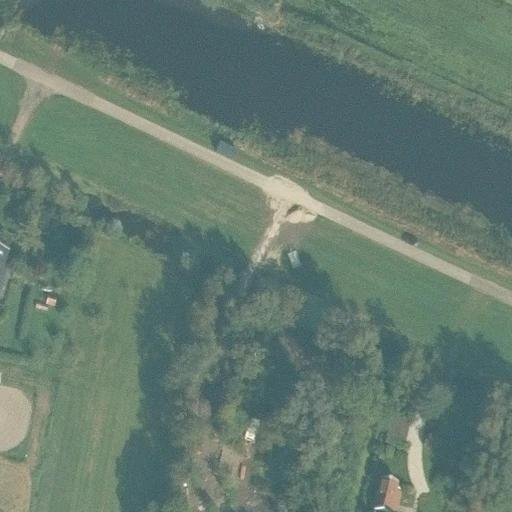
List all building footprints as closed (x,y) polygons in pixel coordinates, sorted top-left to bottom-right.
[(6,270),(10,255),(0,252),(0,303),(9,271),(6,270)] [(58,302),(50,299),(47,307),(55,310),(58,302)] [(391,418),(389,442),(408,443),(410,419),(391,418)] [(216,450),(193,447),(188,479),(212,482),(216,450)] [(396,511),(401,492),(397,491),(398,485),(381,482),(374,511),(396,511)]
